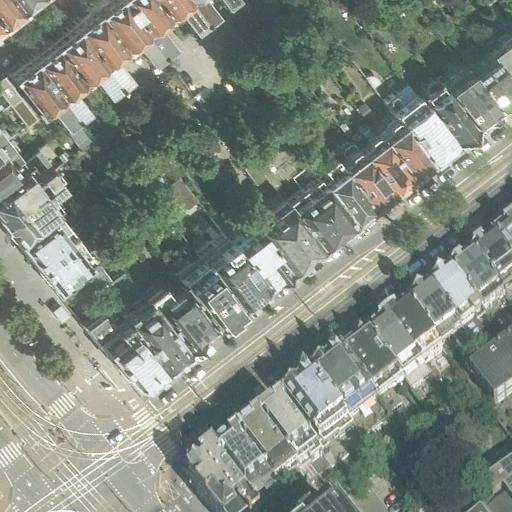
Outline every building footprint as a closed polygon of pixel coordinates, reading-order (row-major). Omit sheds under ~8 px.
[(14,5),(10,0),(0,0),(0,16),(15,6),(14,5)] [(141,31),(117,0),(101,0),(98,3),(91,9),(121,48),(130,41),(148,64),(160,55),(141,31)] [(162,16),(150,0),(117,0),(141,31),(160,55),(171,46),(153,23),(162,16)] [(202,22),(185,0),(150,0),(162,16),(172,9),(190,31),(202,22)] [(185,0),(202,22),(214,13),(204,0),(185,0)] [(493,3),(490,0),(477,0),(484,10),(493,3)] [(490,18),(511,1),(511,0),(497,0),(493,3),(484,10),(487,14),(490,18)] [(111,56),(121,48),(91,9),(90,8),(69,25),(95,58),(101,53),(108,62),(102,67),(113,81),(118,88),(129,79),(111,56)] [(511,45),(502,33),(490,18),(487,14),(481,18),(486,24),(488,22),(499,37),(497,38),(491,38),(486,42),(486,47),(484,48),(511,84),(511,45)] [(511,17),(509,20),(511,24),(502,33),(511,45),(511,17)] [(96,72),(88,63),(95,58),(69,25),(48,41),(80,83),(90,76),(94,81),(107,97),(108,96),(117,89),(118,88),(113,81),(102,67),(96,72)] [(256,48),(277,32),(272,26),(263,32),(265,35),(253,44),(256,48)] [(80,83),(48,41),(27,58),(75,121),(87,112),(71,91),(80,83)] [(511,90),(511,84),(484,48),(479,52),(470,41),(458,49),(467,62),(462,65),(474,81),(493,106),(511,90)] [(75,121),(27,58),(27,57),(5,74),(10,81),(31,108),(37,116),(48,108),(64,129),(75,121)] [(493,106),(474,81),(462,65),(459,62),(452,61),(441,71),(439,68),(435,71),(431,74),(432,75),(469,123),(477,117),(477,118),(493,106)] [(449,139),(413,93),(413,92),(399,102),(392,93),(386,97),(380,90),(383,88),(378,82),(379,82),(378,81),(377,79),(376,78),(373,76),(370,75),(367,76),(364,77),(367,81),(394,118),(425,157),(425,158),(434,151),(449,139)] [(469,123),(432,75),(429,75),(423,79),(423,81),(422,88),(413,93),(449,139),(469,123)] [(18,97),(2,76),(0,77),(0,94),(8,105),(18,97)] [(18,97),(8,105),(24,124),(25,126),(34,119),(35,118),(18,97)] [(425,157),(394,118),(389,117),(383,122),(382,126),(374,132),(405,172),(405,173),(412,167),(425,157)] [(157,146),(176,130),(168,120),(149,135),(157,146)] [(337,125),(345,136),(350,132),(342,121),(337,125)] [(100,133),(93,125),(87,131),(93,139),(100,133)] [(405,172),(374,132),(369,125),(363,125),(358,130),(356,134),(354,137),(350,132),(345,136),(349,141),(354,147),(385,188),(392,183),(392,182),(405,172)] [(0,144),(8,137),(0,126),(0,144)] [(0,178),(20,163),(11,152),(17,147),(8,137),(0,144),(0,178)] [(317,190),(300,167),(305,164),(283,137),(251,162),(268,183),(279,197),(315,243),(342,222),(329,206),(325,208),(313,193),(317,190)] [(385,188),(354,147),(349,141),(344,141),(339,146),(337,150),(342,157),(335,162),(365,203),(373,198),(372,197),(385,188)] [(365,203),(335,162),(330,155),(309,170),(305,164),(300,167),(317,190),(313,193),(325,208),(329,206),(342,222),(346,219),(345,219),(353,213),(352,213),(365,203)] [(15,194),(27,185),(29,188),(48,174),(41,164),(32,171),(23,160),(20,163),(0,178),(0,209),(6,206),(8,209),(20,200),(15,194)] [(268,183),(251,162),(242,168),(259,190),(268,183)] [(48,208),(57,201),(48,189),(56,183),(55,182),(60,179),(53,170),(48,174),(29,188),(27,185),(15,194),(20,200),(8,209),(6,206),(0,209),(0,225),(12,240),(50,211),(48,208)] [(315,243),(279,197),(247,222),(283,266),(297,256),(305,250),(304,250),(314,243),(315,243)] [(29,261),(66,232),(50,211),(12,240),(29,261)] [(283,266),(247,222),(248,223),(247,224),(243,219),(232,227),(236,232),(226,240),(259,284),(268,277),(268,278),(281,267),(282,267),(283,266)] [(97,246),(78,223),(66,232),(29,261),(48,284),(97,246)] [(511,227),(493,242),(511,266),(511,227)] [(259,284),(226,240),(220,232),(193,253),(196,256),(233,304),(248,293),(248,292),(259,284)] [(511,289),(511,266),(493,242),(486,248),(485,248),(472,258),(502,297),(511,289)] [(108,253),(101,243),(94,249),(101,258),(108,253)] [(110,280),(91,255),(81,263),(81,264),(79,265),(87,276),(89,274),(99,288),(110,280)] [(233,304),(196,256),(187,263),(187,262),(173,273),(210,322),(226,310),(226,309),(233,304)] [(502,297),(472,258),(464,264),(451,274),(481,313),(502,297)] [(59,298),(87,276),(79,265),(50,288),(59,298)] [(179,347),(140,296),(125,276),(121,271),(110,280),(99,288),(101,291),(99,292),(120,318),(157,364),(179,347)] [(210,322),(173,273),(171,271),(165,275),(172,284),(163,291),(157,283),(140,296),(179,347),(195,334),(210,322)] [(476,322),(483,317),(483,316),(481,313),(451,274),(430,290),(474,348),(485,363),(500,352),(476,322)] [(474,348),(430,290),(409,306),(440,349),(453,339),(457,345),(456,347),(461,353),(464,353),(465,355),(474,348)] [(157,364),(120,318),(99,292),(93,296),(97,300),(75,317),(82,327),(125,379),(136,381),(157,364)] [(67,315),(58,304),(51,311),(59,322),(67,315)] [(440,349),(409,306),(408,307),(395,317),(388,322),(423,368),(443,352),(440,349)] [(423,368),(388,322),(366,339),(402,383),(403,382),(405,385),(403,385),(411,394),(431,379),(428,374),(423,368)] [(402,383),(366,339),(354,348),(341,359),(341,360),(377,406),(403,385),(405,385),(403,382),(402,383)] [(511,342),(500,352),(485,363),(469,375),(495,409),(511,395),(511,342)] [(390,423),(377,406),(341,360),(328,370),(327,369),(313,380),(363,446),(367,452),(372,448),(366,441),(390,423)] [(428,374),(431,379),(437,387),(443,383),(433,370),(428,374)] [(363,446),(313,380),(283,403),(280,406),(330,471),(333,469),(363,446)] [(330,471),(280,406),(260,422),(259,427),(297,475),(308,467),(329,494),(343,483),(333,469),(330,471)] [(420,416),(409,424),(417,436),(428,427),(420,416)] [(297,475),(259,427),(252,432),(247,432),(246,432),(238,438),(238,443),(275,492),(297,475)] [(238,443),(229,449),(225,449),(224,448),(214,457),(254,508),(275,492),(238,443)] [(257,511),(254,508),(214,457),(213,457),(202,466),(201,466),(190,475),(189,485),(211,511),(257,511)] [(500,475),(492,464),(478,474),(485,485),(500,475)] [(511,466),(500,475),(485,485),(483,488),(490,497),(489,498),(492,502),(504,492),(511,502),(511,466)] [(511,511),(511,502),(504,492),(492,502),(480,511),(511,511)] [(458,511),(443,493),(420,511),(458,511)]
